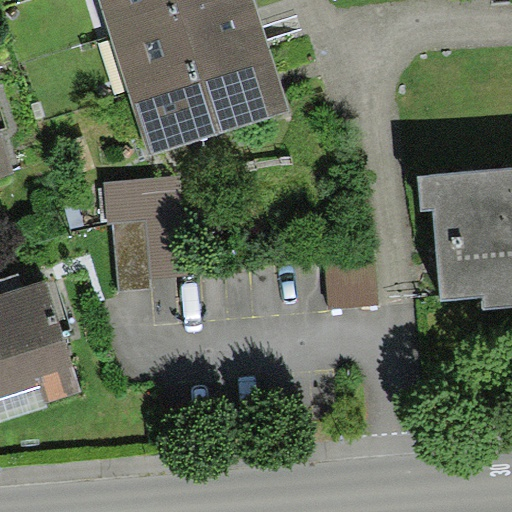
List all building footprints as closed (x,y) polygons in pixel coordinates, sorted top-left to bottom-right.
[(252,0),(97,0),(147,154),(287,109),(252,0)] [(0,177),(13,173),(0,132),(0,177)] [(511,168),(420,176),(422,208),(438,207),(445,296),(486,293),(487,306),(511,303),(511,168)] [(180,179),(104,184),(107,224),(113,223),(118,290),(150,288),(149,271),(187,268),(180,179)] [(375,266),(327,269),(329,309),(377,306),(375,266)] [(44,281),(0,295),(0,398),(41,385),(47,403),(80,392),(44,281)]
